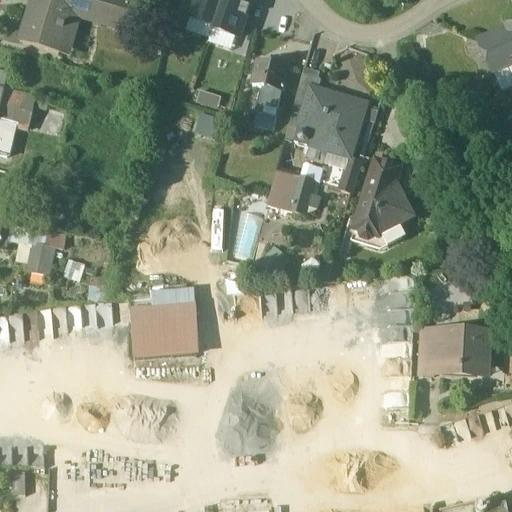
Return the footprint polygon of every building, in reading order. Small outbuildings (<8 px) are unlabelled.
[(33,0),(30,12),(33,13),(24,46),(62,58),(75,13),(126,28),(130,14),(131,11),(130,11),(133,2),(126,0),(33,0)] [(224,0),(195,0),(188,21),(191,22),(215,30),(224,0)] [(251,10),(254,0),(224,0),(215,30),(213,34),(240,43),(251,10)] [(511,30),(506,33),(507,35),(478,48),(493,79),(511,70),(511,30)] [(286,74),(258,68),(253,93),(266,95),(266,93),(282,96),(286,74)] [(303,80),(285,144),(296,148),(311,95),(315,96),(318,85),(303,80)] [(36,101),(4,93),(0,109),(0,123),(15,127),(14,129),(29,132),(36,101)] [(315,96),(311,95),(296,148),(310,152),(310,151),(329,157),(350,163),(365,111),(315,96)] [(221,125),(198,120),(193,139),(216,145),(221,125)] [(0,156),(7,159),(14,129),(15,127),(0,123),(0,156)] [(329,157),(310,151),(310,152),(308,160),(310,164),(323,167),(326,165),(329,157)] [(399,172),(373,165),(355,226),(353,234),(355,234),(359,235),(359,238),(362,244),(368,245),(371,242),(372,239),(378,241),(380,236),(412,220),(400,198),(399,198),(394,189),(399,172)] [(300,182),(279,176),(272,201),(293,207),(300,182)] [(355,226),(347,224),(338,253),(348,256),(355,234),(353,234),(355,226)] [(12,226),(5,225),(4,234),(11,235),(12,226)] [(52,278),(57,250),(22,244),(18,264),(29,266),(28,273),(52,278)] [(386,324),(409,325),(410,297),(388,296),(386,324)] [(190,304),(132,311),(138,357),(195,350),(190,304)] [(442,334),(423,333),(420,380),(439,381),(442,334)] [(488,337),(442,334),(439,381),(463,383),(463,375),(478,376),(479,356),(487,357),(488,337)]
